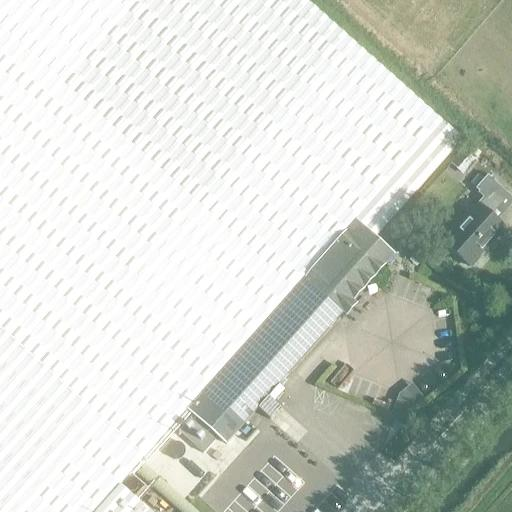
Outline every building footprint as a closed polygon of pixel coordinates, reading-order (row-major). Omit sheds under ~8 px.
[(306,0),(1,0),(0,2),(0,332),(144,458),(182,417),(191,425),(197,419),(227,445),(334,325),(394,256),(356,222),(444,123),(306,0)] [(452,164),(462,173),(473,161),(463,152),(452,164)] [(479,203),(444,244),(471,268),(506,229),(490,215),(497,208),(503,213),(511,202),(511,196),(495,181),(496,180),(492,176),(490,178),(488,175),(475,189),(479,192),(478,194),(483,198),(479,203)] [(144,458),(0,332),(0,511),(150,511),(120,485),(144,458)] [(413,412),(428,399),(414,382),(399,395),(413,412)] [(217,451),(212,457),(218,462),(223,457),(217,451)] [(198,511),(146,465),(138,474),(179,511),(198,511)] [(147,502),(153,507),(158,502),(152,496),(147,502)]
